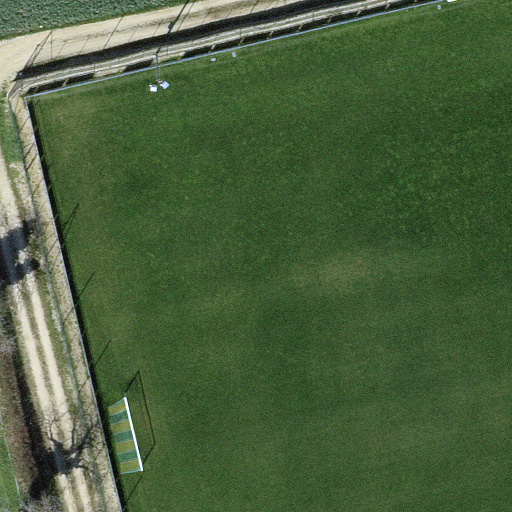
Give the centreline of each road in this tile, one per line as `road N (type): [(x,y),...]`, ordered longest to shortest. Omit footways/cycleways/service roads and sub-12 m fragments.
road 1 (track): [(0,212),(72,511)]
road 2 (track): [(241,0),(0,60)]
